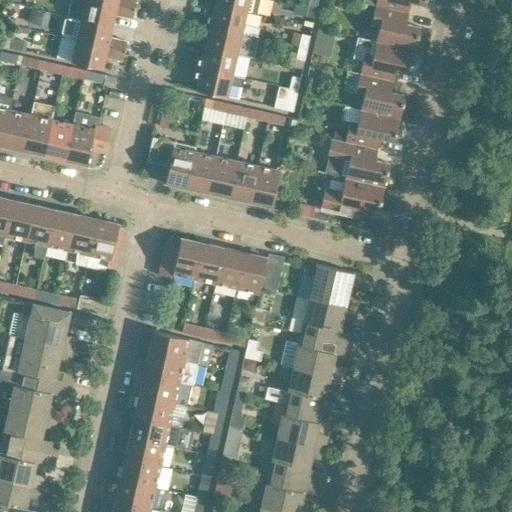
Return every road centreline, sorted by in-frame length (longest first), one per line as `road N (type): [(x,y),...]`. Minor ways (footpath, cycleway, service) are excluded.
road 1 (residential): [(84,511),(153,206)]
road 2 (residential): [(399,261),(457,0)]
road 3 (residential): [(342,511),(399,261)]
road 4 (residential): [(399,261),(153,206)]
road 5 (residential): [(112,195),(156,0)]
